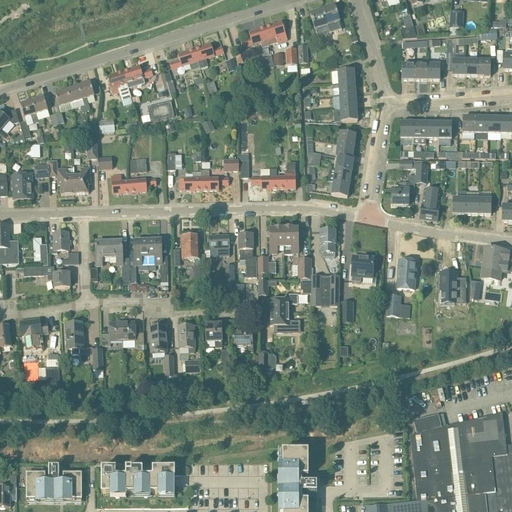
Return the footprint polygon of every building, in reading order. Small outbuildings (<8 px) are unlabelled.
[(378,0),(380,3),(382,3),(384,9),(389,7),(389,8),(400,5),(398,0),(378,0)] [(335,8),(323,12),(328,27),(334,25),(337,32),(342,31),(335,8)] [(323,12),(311,15),(315,31),(318,38),(324,37),(330,35),(328,27),(323,12)] [(462,15),(451,14),(450,32),(462,33),(462,15)] [(282,24),(266,30),(271,46),(278,44),(278,45),(288,42),(282,24)] [(423,27),(416,28),(418,37),(425,36),(423,27)] [(417,40),(414,28),(400,31),(402,41),(417,40)] [(251,40),(241,43),(243,49),(260,44),(262,49),(271,46),(266,30),(249,35),(251,40)] [(482,36),(483,42),(496,41),(496,35),(495,30),(487,31),(487,35),(482,36)] [(211,47),(194,52),(199,69),(200,71),(208,69),(206,61),(224,56),(222,49),(212,52),(211,47)] [(307,47),(298,48),(299,66),(308,66),(307,47)] [(296,51),(286,51),(287,68),(297,68),(297,67),(296,51)] [(199,69),(194,52),(177,58),(179,63),(170,66),(172,72),(189,67),(191,72),(199,69)] [(283,56),(274,56),(274,67),(284,67),(283,56)] [(511,56),(503,56),(503,73),(511,72),(511,56)] [(271,59),(263,61),(266,72),(274,69),(271,59)] [(236,72),(233,62),(227,64),(229,74),(236,72)] [(452,73),(452,78),(465,79),(465,62),(453,62),(452,73)] [(477,63),(465,62),(465,79),(477,79),(477,63)] [(477,63),(477,79),(491,79),(491,63),(477,63)] [(414,66),(401,66),(401,82),(414,83),(414,66)] [(427,67),(414,66),(414,83),(427,83),(427,67)] [(440,67),(427,67),(427,83),(440,83),(440,67)] [(139,70),(123,75),(127,86),(130,96),(136,94),(132,84),(153,78),(151,72),(141,75),(139,70)] [(172,82),(169,72),(163,74),(166,84),(167,83),(172,82)] [(354,72),(337,73),(338,86),(354,85),(354,72)] [(127,86),(123,75),(107,80),(112,97),(120,95),(121,100),(130,97),(130,96),(127,86)] [(301,86),(309,83),(308,77),(299,80),(301,86)] [(206,85),(209,95),(217,93),(214,83),(206,85)] [(79,88),(86,113),(90,111),(87,100),(95,98),(90,84),(88,84),(87,84),(86,84),(85,85),(84,86),(84,87),(79,88)] [(338,86),(339,99),(355,98),(354,85),(338,86)] [(86,113),(79,88),(73,90),(73,89),(67,91),(67,92),(72,105),(73,111),(80,108),(82,114),(86,113)] [(61,93),(55,95),(59,109),(72,105),(67,92),(62,94),(61,93)] [(285,92),(276,94),(279,107),(288,105),(285,92)] [(32,103),(36,116),(48,112),(44,98),(38,100),(38,101),(32,103)] [(340,112),(356,111),(355,98),(339,99),(340,112)] [(32,103),(27,105),(27,104),(26,104),(25,103),(24,103),(22,104),(21,104),(21,105),(20,105),(25,122),(26,126),(38,122),(36,116),(32,103)] [(147,110),(151,124),(173,117),(169,103),(147,110)] [(190,109),(184,111),(186,120),(193,118),(190,109)] [(0,129),(9,137),(2,131),(9,123),(12,125),(19,124),(15,111),(1,114),(0,113),(0,129)] [(356,111),(340,112),(340,124),(357,123),(356,111)] [(61,114),(55,116),(59,126),(65,125),(61,114)] [(53,128),(59,126),(55,116),(49,118),(53,128)] [(462,135),(462,141),(474,141),(474,135),(475,135),(476,119),(463,119),(462,135)] [(476,119),(475,135),(488,136),(488,120),(476,119)] [(488,120),(488,136),(501,136),(501,120),(488,120)] [(511,120),(501,120),(501,136),(511,136),(511,120)] [(210,121),(201,126),(206,135),(215,131),(210,121)] [(19,124),(24,139),(30,137),(26,126),(25,122),(19,124)] [(99,123),(100,135),(115,134),(114,122),(99,123)] [(400,141),(400,146),(413,146),(413,141),(414,124),(401,124),(400,141)] [(413,141),(413,146),(419,146),(426,146),(426,141),(426,125),(414,124),(413,141)] [(171,125),(165,128),(169,135),(174,132),(171,125)] [(426,125),(426,141),(439,141),(439,125),(426,125)] [(439,141),(439,147),(451,147),(451,142),(452,142),(452,125),(439,125),(439,141)] [(0,136),(5,141),(9,137),(0,129),(0,136)] [(87,135),(87,146),(98,146),(97,134),(87,135)] [(356,137),(340,134),(338,146),(354,149),(356,137)] [(26,147),(23,138),(12,141),(14,148),(26,147)] [(354,149),(338,146),(336,159),(338,159),(354,162),(352,161),(354,149)] [(97,147),(93,147),(87,147),(87,161),(97,161),(97,147)] [(168,172),(176,172),(176,156),(168,156),(168,172)] [(98,160),(99,172),(113,171),(112,159),(98,160)] [(338,160),(336,172),(352,175),(354,162),(338,159),(338,160)] [(75,196),(74,178),(67,178),(67,171),(58,172),(58,167),(57,167),(57,162),(50,162),(50,179),(58,179),(58,189),(61,188),(61,197),(75,196)] [(241,162),(241,180),(249,180),(249,162),(241,162)] [(224,163),(225,174),(239,174),(238,163),(224,163)] [(279,179),(279,192),(296,192),(296,173),(295,164),(287,165),(287,173),(286,173),(286,179),(279,179)] [(415,172),(415,164),(398,164),(398,172),(411,172),(415,172)] [(416,166),(415,185),(427,186),(427,166),(416,166)] [(48,167),(34,168),(35,181),(49,180),(49,179),(48,167)] [(81,178),(74,178),(75,196),(89,196),(89,187),(91,187),(91,171),(81,171),(81,178)] [(261,179),(251,179),(251,187),(261,187),(261,192),(279,192),(279,179),(276,179),(276,171),(269,171),(269,179),(261,179)] [(350,188),(352,175),(336,172),(334,185),(350,188)] [(32,176),(12,177),(14,203),(33,202),(32,176)] [(111,179),(113,197),(130,196),(129,184),(122,184),(122,178),(111,179)] [(193,181),(180,181),(180,194),(201,194),(201,181),(201,178),(193,178),(193,181)] [(209,180),(201,181),(201,194),(219,193),(219,187),(229,187),(229,180),(209,180)] [(156,182),(129,184),(130,196),(147,194),(147,189),(157,188),(156,182)] [(306,186),(306,194),(313,194),(315,194),(315,186),(312,186),(312,185),(306,186)] [(348,200),(350,188),(334,185),(331,197),(348,200)] [(401,186),(401,192),(393,192),(392,207),(408,208),(409,195),(412,195),(412,187),(401,186)] [(422,207),(420,221),(437,223),(439,210),(441,194),(425,192),(423,207),(422,207)] [(453,200),(453,216),(466,217),(466,200),(458,200),(453,200)] [(466,200),(466,217),(478,217),(479,201),(466,200)] [(479,201),(478,217),(491,217),(491,201),(479,201)] [(511,223),(511,207),(502,207),(502,223),(511,223)] [(10,227),(0,227),(0,266),(20,265),(19,243),(10,243),(10,227)] [(270,233),(269,233),(269,238),(270,238),(271,256),(278,256),(277,249),(284,249),(284,230),(284,229),(275,229),(276,231),(270,231),(270,233)] [(284,230),(284,249),(285,249),(285,256),(298,256),(298,237),(300,237),(300,232),(298,232),(298,231),(293,231),(293,229),(285,229),(285,230),(284,230)] [(335,254),(335,247),(336,247),(336,233),(321,233),(321,247),(322,247),(322,254),(323,260),(335,260),(335,254)] [(69,236),(54,236),(54,246),(49,246),(49,256),(58,255),(57,254),(69,254),(69,236)] [(253,237),(239,237),(239,262),(246,262),(246,280),(257,280),(257,276),(257,259),(253,259),(253,252),(253,237)] [(209,238),(210,251),(205,251),(205,257),(205,259),(210,259),(210,260),(229,259),(229,251),(229,238),(209,238)] [(182,239),(182,262),(194,261),(194,270),(196,269),(200,269),(205,269),(205,259),(205,257),(200,257),(200,239),(182,239)] [(162,242),(148,243),(148,259),(149,267),(162,267),(162,242)] [(149,267),(148,259),(148,243),(135,243),(136,268),(142,268),(149,267)] [(102,260),(109,260),(109,244),(95,244),(96,268),(102,268),(102,260)] [(123,244),(109,244),(109,260),(116,260),(117,268),(124,267),(123,244)] [(511,265),(511,254),(511,256),(504,255),(504,253),(485,251),(484,261),(511,265)] [(79,254),(69,255),(69,262),(69,266),(79,266),(79,254)] [(269,276),(269,259),(257,259),(257,276),(269,276)] [(352,278),(352,283),(361,283),(361,279),(373,280),(373,275),(374,270),(376,270),(376,267),(374,267),(374,260),(354,259),(353,274),(352,278)] [(310,281),(310,278),(311,260),(297,260),(298,281),(310,281)] [(502,273),(511,274),(511,265),(484,261),(481,281),(494,282),(494,279),(501,280),(502,273)] [(399,262),(397,290),(399,291),(409,291),(414,292),(415,292),(415,284),(416,264),(417,263),(399,262)] [(234,268),(226,268),(227,290),(235,290),(234,268)] [(42,269),(17,271),(17,274),(24,273),(24,279),(44,278),(44,269),(42,269)] [(160,269),(160,284),(168,284),(168,269),(160,269)] [(200,269),(196,269),(197,287),(205,287),(205,269),(200,269)] [(124,285),(130,285),(130,270),(123,270),(122,270),(122,283),(122,286),(124,285)] [(441,274),(441,292),(442,292),(442,306),(465,306),(465,279),(457,279),(457,275),(441,274)] [(48,283),(54,282),(55,290),(70,289),(69,276),(48,277),(48,283)] [(310,278),(310,281),(310,284),(310,296),(310,308),(339,309),(339,278),(310,278)] [(268,284),(258,285),(258,298),(268,298),(268,284)] [(301,284),(301,293),(303,293),(303,296),(310,296),(310,284),(301,284)] [(235,286),(236,305),(244,305),(244,286),(235,286)] [(270,315),(291,315),(291,307),(298,307),(298,296),(290,296),(290,302),(270,302),(270,315)] [(387,297),(386,318),(399,319),(400,299),(387,297)] [(341,304),(341,324),(353,324),(353,304),(341,304)] [(291,323),(291,315),(270,315),(270,328),(289,328),(290,333),(299,333),(298,323),(291,323)] [(20,324),(22,339),(49,336),(48,326),(41,326),(40,322),(20,324)] [(123,343),(122,323),(116,323),(116,325),(109,325),(110,336),(102,336),(103,348),(111,348),(111,343),(123,343)] [(129,323),(122,323),(123,343),(136,342),(136,347),(144,347),(144,335),(136,335),(135,324),(129,325),(129,323)] [(83,326),(67,326),(68,351),(71,351),(71,355),(73,357),(79,356),(80,355),(80,351),(84,351),(83,326)] [(222,350),(221,343),(221,326),(206,327),(207,344),(215,344),(215,350),(222,350)] [(194,328),(179,328),(180,350),(188,350),(189,354),(195,354),(195,347),(194,328)] [(9,329),(0,329),(0,356),(2,356),(1,350),(12,349),(9,329)] [(168,353),(167,329),(151,330),(151,338),(152,338),(153,354),(168,353)] [(254,348),(253,348),(252,333),(234,334),(235,350),(247,349),(247,355),(254,355),(254,348)] [(92,352),(93,372),(102,371),(101,351),(92,352)] [(229,351),(221,352),(222,367),(230,367),(229,351)] [(258,357),(258,371),(273,371),(276,368),(276,360),(273,357),(269,357),(269,354),(258,354),(258,357)] [(165,379),(175,379),(174,358),(164,358),(165,379)] [(185,376),(201,375),(201,361),(195,361),(195,362),(185,363),(185,376)] [(45,369),(45,370),(46,382),(46,395),(59,395),(59,369),(58,369),(58,362),(48,362),(46,362),(46,369),(45,369)] [(497,511),(491,459),(507,457),(511,456),(511,451),(507,452),(503,416),(410,438),(418,503),(427,502),(427,511),(497,511)] [(283,454),(282,511),(308,511),(309,504),(302,504),(302,497),(317,497),(317,486),(302,486),(302,479),(309,479),(309,454),(283,454)] [(511,511),(511,456),(507,457),(491,459),(497,511),(511,511)] [(102,469),(102,495),(175,495),(175,489),(175,477),(175,476),(175,470),(175,469),(152,469),(152,477),(143,477),(143,469),(126,469),(126,477),(116,477),(116,469),(102,469)] [(27,476),(27,502),(82,502),(82,476),(63,476),(63,484),(59,484),(59,476),(59,470),(49,470),(49,476),(49,484),(45,484),(45,476),(44,476),(32,476),(27,476)] [(11,502),(16,502),(16,499),(16,492),(11,492),(11,489),(0,488),(0,509),(11,509),(11,502)] [(418,504),(367,509),(367,511),(427,511),(427,502),(418,503),(418,504)]
